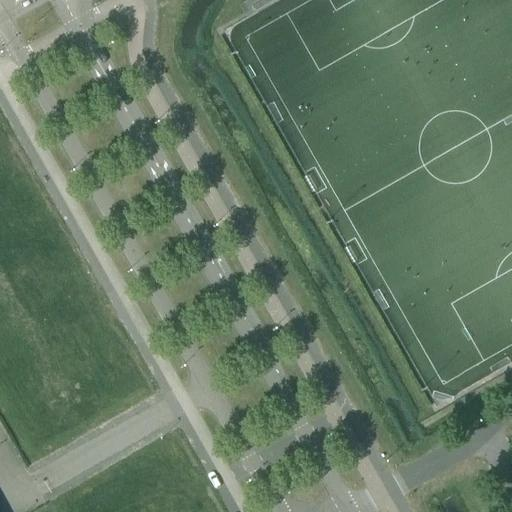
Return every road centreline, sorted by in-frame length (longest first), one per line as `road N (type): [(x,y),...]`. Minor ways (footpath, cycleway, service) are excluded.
road 1 (tertiary): [(350,509),(64,0)]
road 2 (unclassified): [(0,19),(277,511)]
road 3 (unclassified): [(350,509),(511,412)]
